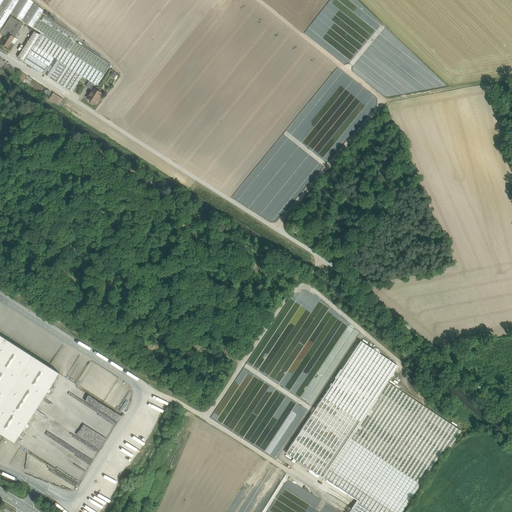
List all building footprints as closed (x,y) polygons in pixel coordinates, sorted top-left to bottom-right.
[(44,11),(30,0),(0,0),(0,7),(10,14),(33,28),(39,19),(44,11)] [(0,30),(10,14),(0,7),(0,30)] [(78,37),(44,16),(41,20),(75,42),(78,37)] [(11,17),(1,33),(6,36),(8,33),(16,20),(11,17)] [(39,19),(33,28),(35,30),(41,20),(39,19)] [(16,20),(8,33),(15,37),(23,24),(16,20)] [(75,42),(41,20),(35,30),(41,33),(105,74),(111,64),(75,42)] [(34,31),(18,57),(23,60),(40,35),(34,31)] [(15,37),(8,33),(6,36),(1,43),(8,48),(12,41),(14,42),(17,39),(15,37)] [(105,74),(41,33),(40,35),(23,60),(23,61),(44,75),(45,74),(50,77),(50,78),(72,92),(82,76),(97,86),(105,74)] [(94,84),(89,81),(86,86),(91,89),(94,84)] [(102,93),(93,88),(87,98),(90,100),(90,101),(92,103),(94,102),(95,100),(97,101),(102,93)] [(49,101),(59,106),(63,98),(52,93),(49,101)] [(336,273),(331,270),(328,276),(332,279),(336,273)] [(0,433),(15,443),(60,373),(0,335),(0,433)] [(79,400),(111,417),(107,426),(112,429),(120,414),(82,394),(79,400)] [(402,511),(447,444),(377,398),(324,478),(357,500),(352,508),(357,511),(402,511)] [(161,419),(163,417),(150,411),(149,413),(161,419)]
